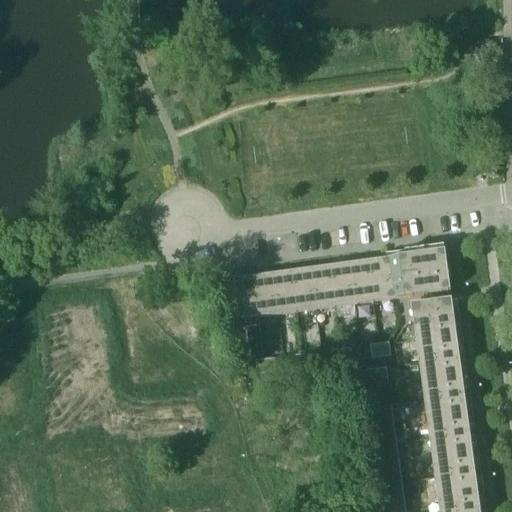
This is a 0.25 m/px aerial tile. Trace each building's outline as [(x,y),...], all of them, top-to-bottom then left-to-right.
[(445,252),(233,281),(239,321),(451,293),(445,252)] [(452,302),(452,301),(411,307),(439,511),(486,511),(458,301),(452,302)] [(371,360),(388,358),(390,357),(389,344),(370,346),(371,360)] [(333,365),(352,362),(350,349),(331,352),(333,365)] [(295,370),(314,368),(312,354),(293,357),(295,370)] [(257,375),(276,373),(274,359),(255,362),(257,375)] [(365,386),(382,511),(392,510),(392,511),(405,511),(386,369),(373,371),(375,384),(365,386)]
